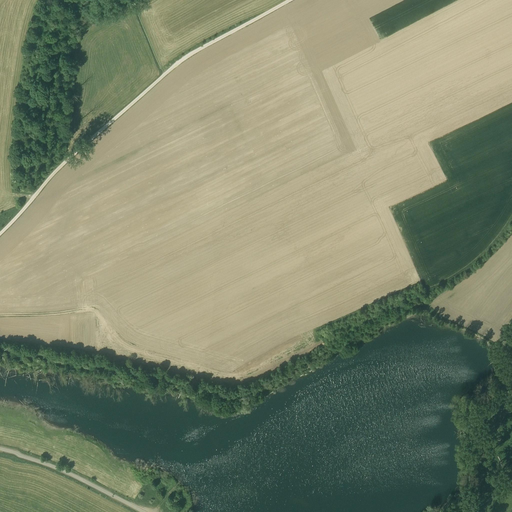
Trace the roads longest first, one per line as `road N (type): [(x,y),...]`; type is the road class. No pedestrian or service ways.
road 1 (track): [(0,233),(60,166),(181,60),(290,0)]
road 2 (unclassified): [(0,448),(146,511)]
